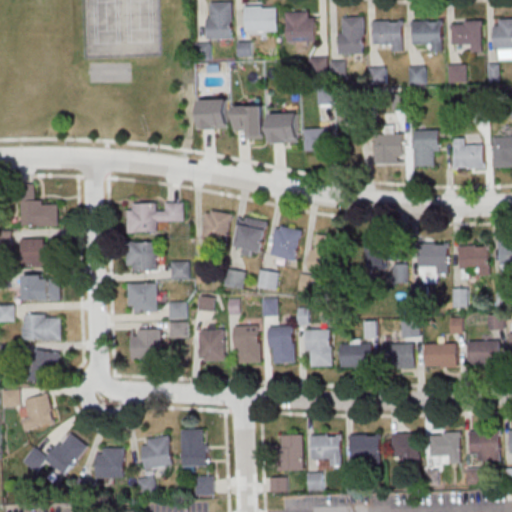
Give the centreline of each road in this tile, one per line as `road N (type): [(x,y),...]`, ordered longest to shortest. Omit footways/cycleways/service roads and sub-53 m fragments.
road 1 (residential): [(511,202),(390,203),(133,162),(0,157)]
road 2 (residential): [(244,395),(126,388),(100,378),(94,159)]
road 3 (residential): [(511,398),(244,395)]
